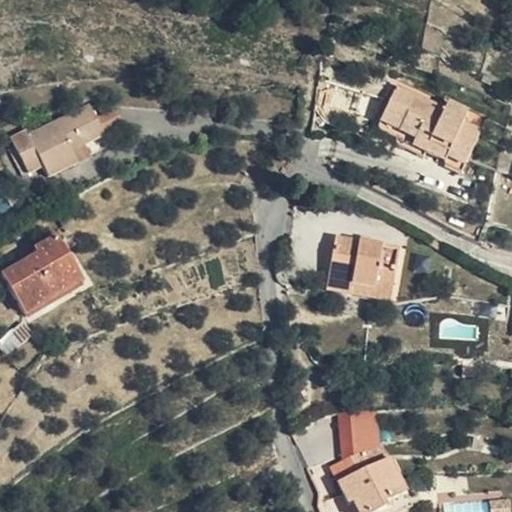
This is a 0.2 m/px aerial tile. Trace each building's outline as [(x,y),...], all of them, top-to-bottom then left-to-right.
[(395,77),(393,82),(482,125),(486,116),(469,108),(472,100),(452,90),(447,100),(395,77)] [(482,125),(393,82),(377,120),(395,128),(394,132),(422,147),(427,149),(430,141),(434,133),(454,141),(446,161),(465,170),(482,125)] [(21,140),(33,157),(98,144),(110,137),(93,121),(81,110),(21,140)] [(93,121),(110,137),(129,127),(117,110),(93,121)] [(394,132),(393,136),(420,149),(422,147),(394,132)] [(442,147),(438,157),(446,161),(454,141),(434,133),(430,141),(442,147)] [(4,157),(8,162),(33,157),(21,140),(4,157)] [(33,157),(41,168),(45,174),(98,144),(33,157)] [(33,157),(8,162),(21,175),(41,168),(33,157)] [(323,290),(337,239),(309,235),(302,287),(323,290)] [(4,274),(13,297),(68,279),(46,237),(26,248),(32,261),(4,274)] [(372,244),(337,239),(323,290),(327,290),(330,282),(367,286),(372,244)] [(68,279),(13,297),(18,311),(70,282),(68,279)] [(0,336),(0,349),(4,355),(32,339),(22,323),(0,336)] [(356,511),(385,511),(415,500),(393,450),(365,462),(358,444),(327,460),(343,499),(350,496),(356,511)]
